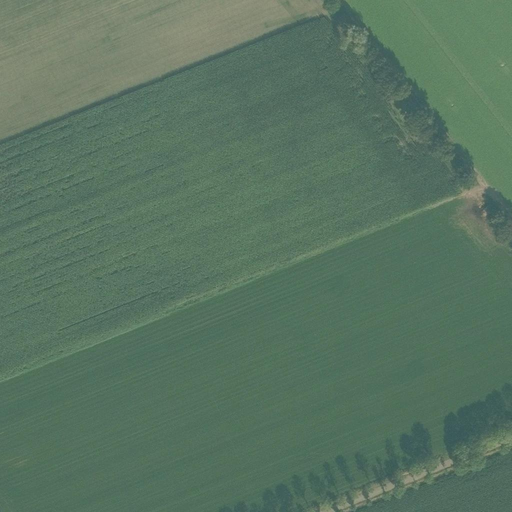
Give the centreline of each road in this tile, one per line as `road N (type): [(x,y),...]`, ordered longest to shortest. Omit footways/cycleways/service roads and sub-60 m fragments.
road 1 (track): [(511,225),(331,0)]
road 2 (unclassified): [(307,511),(511,430)]
